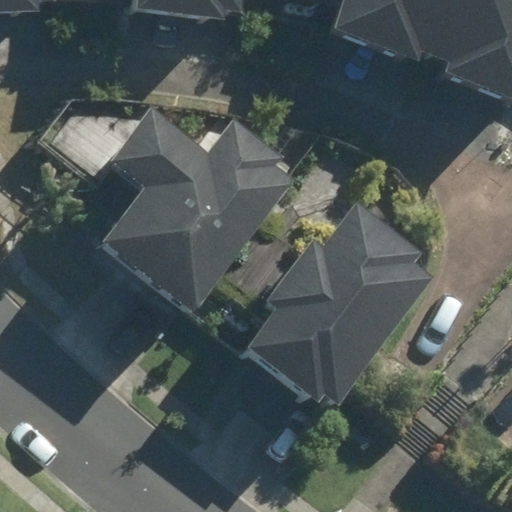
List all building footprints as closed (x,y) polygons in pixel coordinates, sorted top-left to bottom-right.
[(0,0),(0,34),(23,34),(23,17),(40,17),(39,0),(0,0)] [(117,0),(114,26),(211,38),(212,25),(229,28),(232,0),(117,0)] [(511,0),(334,0),(316,51),(404,83),(409,70),(435,79),(430,93),(511,122),(511,0)] [(128,206),(85,262),(177,333),(291,186),(223,133),(197,167),(136,120),(92,178),(128,206)] [(248,313),(262,324),(229,367),(300,421),(308,410),(323,420),(432,279),(347,214),(311,260),(298,249),(248,313)]
